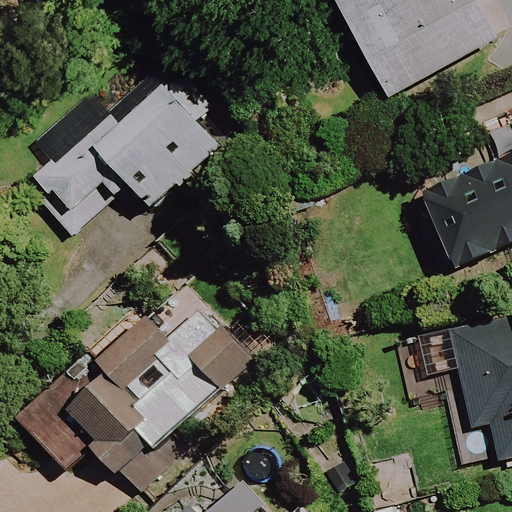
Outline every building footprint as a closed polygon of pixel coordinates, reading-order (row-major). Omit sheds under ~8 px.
[(498,46),(473,0),(336,0),(392,103),(498,46)] [(38,169),(85,217),(119,185),(151,219),(218,154),(139,72),(38,169)] [(511,113),(478,127),(493,166),(421,193),(452,275),(511,251),(511,113)] [(254,370),(192,296),(145,335),(58,408),(120,482),(254,370)] [(511,316),(450,330),(462,386),(447,389),(464,471),(511,460),(511,316)] [(171,511),(268,511),(242,486),(215,511),(186,511),(179,504),(171,511)]
